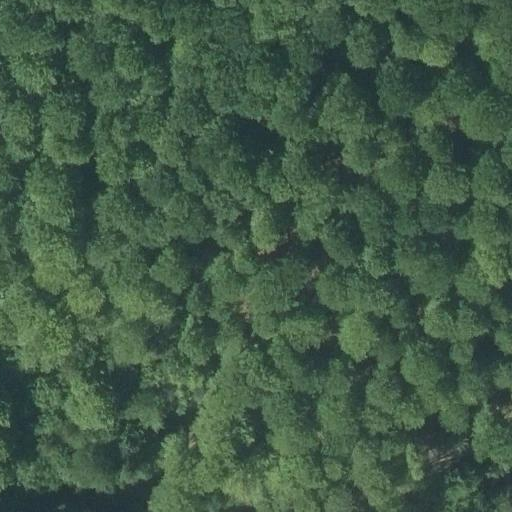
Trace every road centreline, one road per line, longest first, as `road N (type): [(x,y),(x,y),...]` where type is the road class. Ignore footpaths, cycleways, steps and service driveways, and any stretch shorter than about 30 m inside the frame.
road 1 (track): [(511,319),(439,356),(378,362),(275,396),(161,467),(131,496),(35,510),(0,488)]
road 2 (track): [(511,436),(211,511)]
